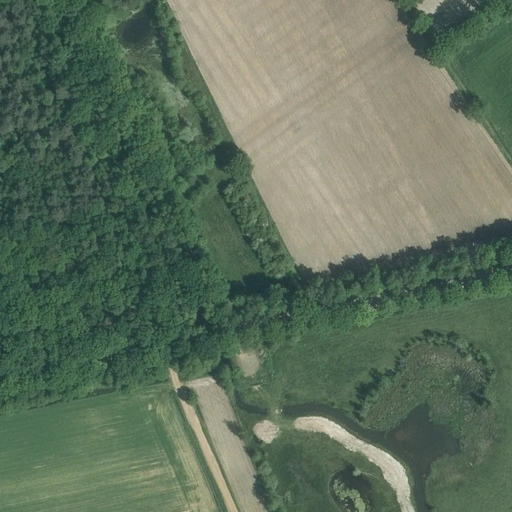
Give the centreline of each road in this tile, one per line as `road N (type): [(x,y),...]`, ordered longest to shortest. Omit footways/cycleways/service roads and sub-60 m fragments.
road 1 (unclassified): [(0,380),(511,269)]
road 2 (track): [(170,343),(179,387),(233,511)]
